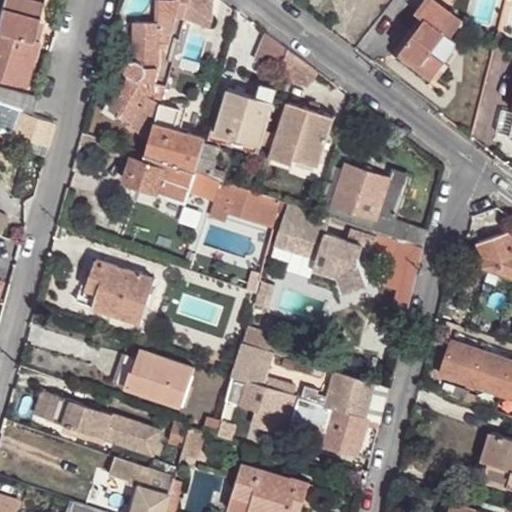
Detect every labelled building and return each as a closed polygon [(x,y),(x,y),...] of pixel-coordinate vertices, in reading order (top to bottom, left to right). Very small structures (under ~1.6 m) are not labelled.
[(19,0),(4,0),(0,15),(0,26),(5,28),(6,33),(22,38),(26,34),(35,37),(39,21),(43,7),(19,0)] [(213,0),(188,0),(188,4),(192,8),(187,17),(209,28),(211,21),(214,0),(213,0)] [(463,18),(439,0),(424,0),(418,10),(427,17),(395,57),(429,83),(460,40),(451,34),(463,18)] [(129,127),(150,139),(155,123),(160,104),(146,96),(151,87),(157,71),(158,54),(158,44),(166,44),(178,3),(178,1),(171,1),(155,1),(155,22),(134,22),(134,60),(130,61),(125,66),(125,72),(128,77),(118,95),(127,99),(118,116),(132,123),(129,127)] [(36,41),(40,42),(45,23),(39,21),(35,37),(36,41)] [(0,78),(28,85),(40,42),(36,41),(35,37),(26,34),(22,38),(6,33),(5,28),(0,26),(0,78)] [(288,49),(267,33),(255,60),(282,71),(288,49)] [(318,71),(288,49),(282,71),(281,72),(307,86),(318,71)] [(273,101),(277,89),(261,85),(258,97),(273,101)] [(0,104),(20,111),(25,94),(0,87),(0,104)] [(266,125),(273,101),(258,97),(228,89),(216,132),(231,136),(236,116),(266,125)] [(25,94),(20,111),(32,115),(33,114),(37,97),(25,94)] [(110,111),(118,116),(127,99),(118,95),(110,111)] [(180,109),(175,129),(180,130),(188,105),(173,102),(171,107),(180,109)] [(335,116),(289,102),(277,136),(265,132),(262,141),(275,145),(271,156),(292,163),(294,158),(319,165),(335,116)] [(0,104),(0,132),(3,134),(4,130),(12,133),(20,111),(0,104)] [(160,104),(155,123),(175,129),(180,109),(171,107),(160,104)] [(498,132),(511,135),(511,131),(511,110),(504,109),(498,132)] [(32,115),(20,111),(12,133),(31,140),(49,146),(55,122),(33,114),(32,115)] [(265,132),(266,125),(236,116),(231,136),(261,145),(262,141),(265,132)] [(167,161),(195,170),(203,143),(204,137),(180,130),(175,129),(155,123),(150,139),(146,154),(167,161)] [(131,160),(134,150),(82,133),(79,143),(131,160)] [(46,156),(49,146),(31,140),(28,149),(46,156)] [(197,171),(212,176),(214,169),(220,147),(203,143),(195,170),(197,171)] [(159,186),(167,161),(146,154),(134,150),(131,160),(124,180),(157,191),(159,186)] [(193,185),(197,171),(195,170),(167,161),(159,186),(188,196),(189,193),(191,187),(193,187),(193,185)] [(323,198),(319,212),(332,216),(357,224),(373,229),(379,212),(389,181),(391,177),(389,177),(348,163),(346,169),(334,201),(323,198)] [(346,169),(335,165),(323,198),(334,201),(346,169)] [(391,177),(389,181),(407,186),(412,174),(392,168),(389,177),(391,177)] [(212,176),(222,180),(224,173),(214,169),(212,176)] [(232,198),(236,185),(222,180),(212,176),(197,171),(193,185),(232,198)] [(389,181),(379,212),(398,218),(407,186),(389,181)] [(224,223),(227,211),(232,198),(193,185),(193,187),(191,187),(189,193),(213,202),(207,217),(224,223)] [(250,188),(248,188),(236,185),(232,198),(227,211),(241,215),(250,188)] [(188,196),(159,186),(157,191),(186,201),(188,196)] [(251,217),(276,226),(280,211),(283,200),(250,188),(241,215),(251,217)] [(283,200),(280,211),(285,213),(289,201),(283,200)] [(319,212),(289,201),(285,213),(278,242),(297,248),(299,240),(320,247),(317,255),(313,266),(338,274),(345,290),(367,282),(359,257),(363,244),(327,233),(332,216),(319,212)] [(379,212),(373,229),(406,240),(411,223),(398,218),(379,212)] [(411,223),(406,240),(424,246),(429,229),(411,223)] [(406,240),(373,229),(367,245),(394,254),(406,258),(420,262),(424,246),(406,240)] [(503,275),(511,277),(511,239),(509,231),(478,243),(484,259),(481,268),(495,273),(503,275)] [(297,248),(317,255),(320,247),(299,240),(297,248)] [(404,266),(406,258),(394,254),(392,263),(404,266)] [(419,269),(420,262),(406,258),(404,266),(419,269)] [(103,280),(94,305),(142,321),(156,278),(97,259),(91,276),(103,280)] [(413,291),(419,269),(404,266),(392,263),(387,284),(399,288),(413,291)] [(499,285),(503,275),(495,273),(491,283),(499,285)] [(83,302),(94,305),(103,280),(91,276),(90,279),(84,297),(83,302)] [(257,291),(254,301),(267,306),(274,281),(261,277),(257,291)] [(408,309),(413,291),(399,288),(394,306),(396,306),(408,309)] [(247,325),(243,340),(268,348),(272,335),(273,333),(247,325)] [(272,335),(268,348),(272,349),(286,354),(288,346),(275,342),(277,337),(272,335)] [(243,340),(234,373),(245,377),(248,367),(266,372),(272,349),(268,348),(243,340)] [(442,371),(471,382),(482,351),(452,341),(442,371)] [(131,368),(125,384),(125,387),(181,406),(195,364),(141,346),(137,356),(133,368),(131,368)] [(482,351),(471,382),(501,392),(511,361),(482,351)] [(117,381),(125,384),(131,368),(133,368),(137,356),(126,353),(117,381)] [(511,361),(501,392),(511,395),(511,361)] [(248,367),(245,377),(262,382),(264,375),(266,372),(248,367)] [(329,395),(327,404),(335,406),(365,416),(374,382),(336,370),(329,395)] [(245,377),(234,373),(228,396),(240,401),(279,414),(286,390),(262,382),(245,377)] [(264,375),(262,382),(286,390),(299,395),(304,396),(312,399),(314,391),(264,375)] [(374,382),(365,416),(369,418),(380,421),(388,386),(374,382)] [(454,398),(497,412),(499,404),(470,394),(471,392),(457,387),(454,398)] [(32,413),(45,418),(53,394),(40,390),(32,413)] [(299,395),(286,390),(279,414),(292,419),(293,415),(299,395)] [(314,391),(312,399),(323,402),(327,404),(329,395),(314,391)] [(53,394),(45,418),(152,455),(160,431),(53,394)] [(304,396),(299,395),(293,415),(313,422),(319,425),(317,431),(314,440),(358,453),(360,449),(326,438),(333,411),(321,408),(319,412),(301,406),(304,396)] [(312,399),(304,396),(301,406),(319,412),(321,408),(323,402),(312,399)] [(275,425),(279,414),(240,401),(237,413),(275,425)] [(327,404),(323,402),(321,408),(333,411),(335,406),(327,404)] [(365,416),(335,406),(333,411),(326,438),(360,449),(366,429),(368,423),(369,418),(365,416)] [(235,416),(223,413),(220,422),(218,432),(230,435),(235,416)] [(218,432),(220,422),(206,418),(203,427),(218,432)] [(380,421),(369,418),(368,423),(379,426),(380,421)] [(171,440),(182,443),(187,423),(176,420),(171,440)] [(311,429),(317,431),(319,425),(313,422),(311,429)] [(204,432),(189,427),(181,453),(197,457),(204,432)] [(511,437),(493,431),(484,460),(492,463),(511,468),(511,480),(510,487),(511,487),(511,437)] [(143,485),(149,466),(115,456),(109,472),(129,478),(128,482),(140,486),(141,484),(143,485)] [(293,511),(297,503),(307,506),(313,483),(246,462),(236,496),(255,502),(251,511),(293,511)] [(510,488),(510,487),(511,480),(511,468),(492,463),(486,481),(510,488)] [(165,511),(166,511),(176,475),(149,466),(143,485),(141,484),(140,486),(135,505),(160,511),(165,511)] [(175,511),(185,478),(176,475),(166,511),(169,511),(175,511)] [(0,511),(13,511),(18,500),(0,494),(0,511)] [(231,510),(239,511),(251,511),(255,502),(236,496),(231,510)] [(103,511),(104,510),(70,500),(65,511),(103,511)] [(304,511),(307,506),(297,503),(293,511),(304,511)]
